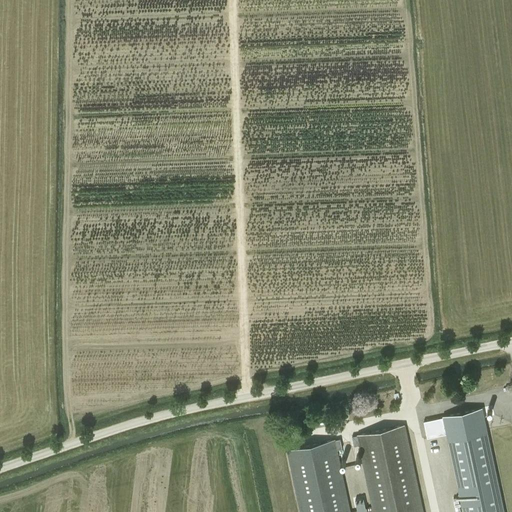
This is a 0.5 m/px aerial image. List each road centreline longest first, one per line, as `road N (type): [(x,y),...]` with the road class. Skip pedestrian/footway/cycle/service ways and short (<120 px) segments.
road 1 (unclassified): [(0,469),(145,420),(511,342)]
road 2 (track): [(232,0),(246,397)]
